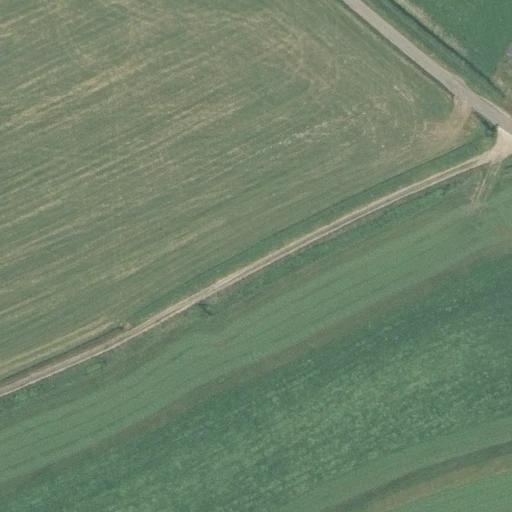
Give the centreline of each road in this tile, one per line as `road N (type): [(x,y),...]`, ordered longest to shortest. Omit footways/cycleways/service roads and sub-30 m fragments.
road 1 (track): [(0,391),(511,140)]
road 2 (unclassified): [(511,128),(349,0)]
